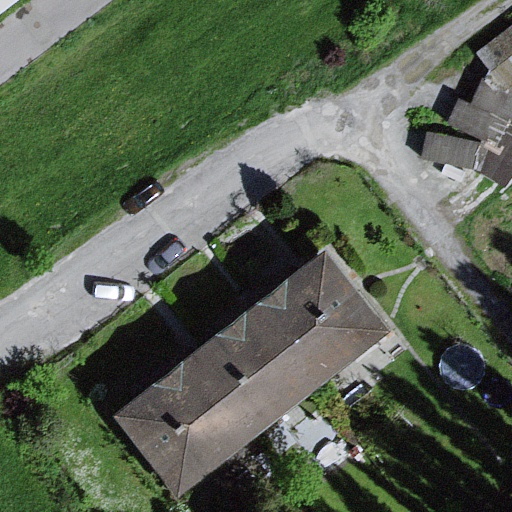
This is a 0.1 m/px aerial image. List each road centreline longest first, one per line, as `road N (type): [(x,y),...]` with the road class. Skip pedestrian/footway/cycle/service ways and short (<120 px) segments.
road 1 (residential): [(0,348),(365,100)]
road 2 (track): [(365,100),(501,0)]
